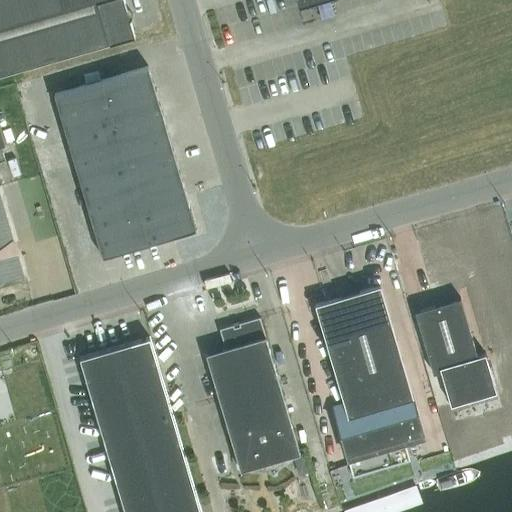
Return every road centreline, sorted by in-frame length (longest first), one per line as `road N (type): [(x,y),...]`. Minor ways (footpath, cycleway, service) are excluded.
road 1 (unclassified): [(0,330),(256,254)]
road 2 (unclassified): [(256,254),(511,179)]
road 3 (unclassified): [(256,254),(181,0)]
